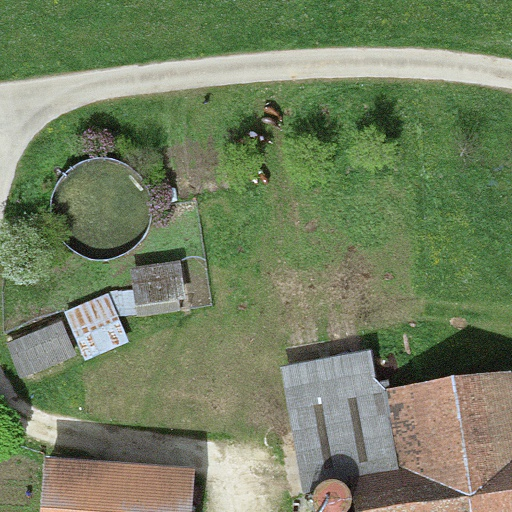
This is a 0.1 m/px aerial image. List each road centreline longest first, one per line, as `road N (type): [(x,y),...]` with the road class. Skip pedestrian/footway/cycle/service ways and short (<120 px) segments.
road 1 (track): [(0,111),(412,68),(511,96)]
road 2 (track): [(0,421),(236,457)]
